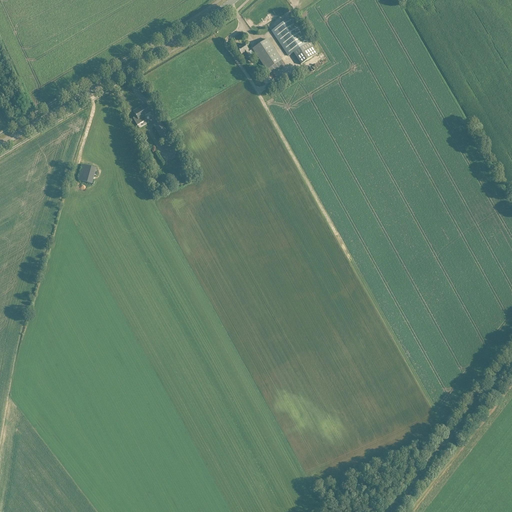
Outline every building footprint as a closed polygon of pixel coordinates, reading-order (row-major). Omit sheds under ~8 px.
[(293,53),(301,65),(318,54),(310,42),(293,17),(271,31),(288,56),(293,53)] [(244,44),(237,49),(240,53),(241,55),(244,54),(247,59),(251,56),(255,53),(267,71),(274,66),(281,61),(282,61),(270,44),(268,40),(252,50),(253,50),(249,52),(248,51),(248,50),(244,44)] [(145,116),(151,112),(146,104),(134,112),(136,115),(136,116),(133,118),(137,125),(147,120),(145,116)] [(153,125),(163,142),(170,138),(160,121),(153,125)] [(78,181),(92,185),(97,169),(82,164),(78,181)]
